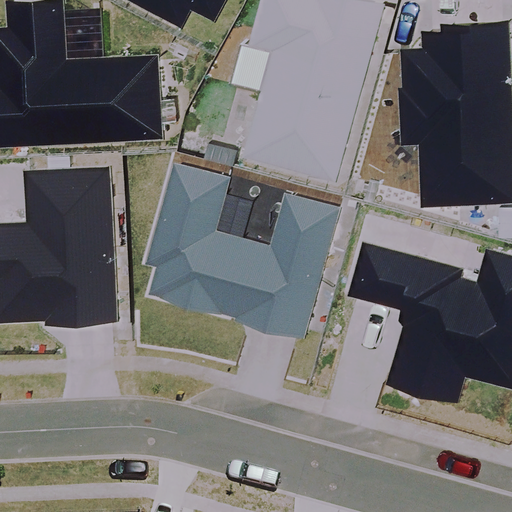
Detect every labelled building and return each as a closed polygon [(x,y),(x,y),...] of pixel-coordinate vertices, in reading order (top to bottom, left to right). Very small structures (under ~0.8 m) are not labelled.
[(1,72),(5,140),(174,131),(169,50),(77,55),(74,0),(19,0),(20,21),(1,22),(4,72),(1,72)] [(157,0),(193,19),(203,0),(204,0),(227,12),(233,0),(157,0)] [(287,44),(257,149),(344,174),(393,0),(275,0),(264,38),(287,44)] [(511,196),(511,14),(455,17),(455,26),(436,27),(436,40),(410,42),(414,138),(432,137),(434,199),(511,196)] [(162,286),(234,306),(255,232),(226,224),(241,172),(189,157),(161,254),(171,256),(162,286)] [(128,313),(120,159),(35,164),(38,217),(0,218),(0,282),(5,282),(7,315),(60,313),(60,317),(128,313)] [(255,232),(234,306),(313,329),(349,203),(298,189),(284,240),(255,232)] [(481,276),(364,243),(350,293),(411,310),(391,383),(459,402),(467,374),(511,386),(511,256),(489,250),(481,276)]
